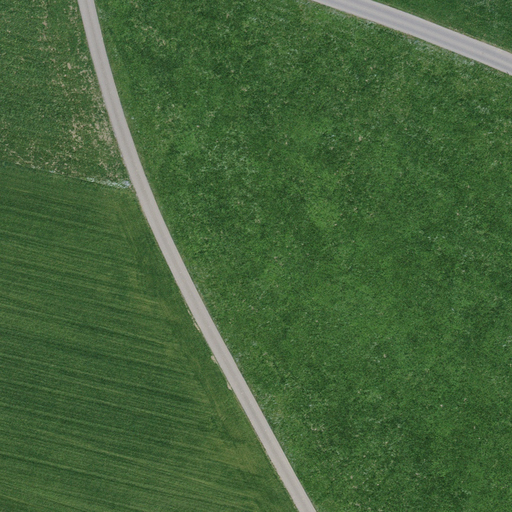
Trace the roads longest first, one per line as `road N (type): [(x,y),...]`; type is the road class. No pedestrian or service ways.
road 1 (track): [(86,0),(154,217),(308,511)]
road 2 (unclassified): [(342,0),(511,65)]
